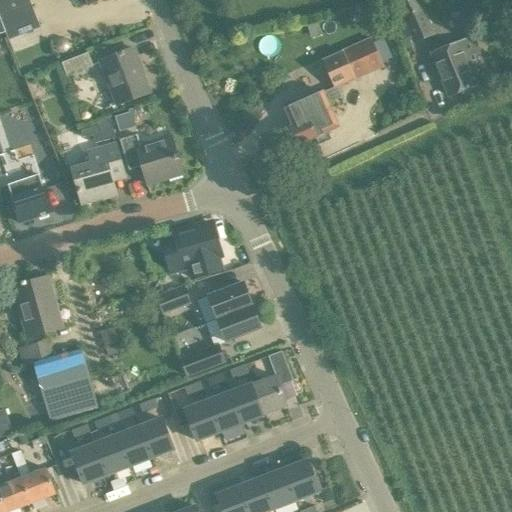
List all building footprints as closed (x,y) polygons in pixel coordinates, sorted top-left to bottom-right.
[(0,0),(0,13),(10,39),(41,27),(30,0),(0,0)] [(412,44),(435,34),(419,0),(410,0),(390,9),(404,40),(409,38),(412,44)] [(307,23),(310,37),(322,34),(319,21),(307,23)] [(406,49),(412,47),(409,38),(403,40),(406,49)] [(472,38),(432,54),(449,96),(489,80),(472,38)] [(56,49),(58,52),(62,54),(65,53),(68,51),(70,47),(69,44),(67,41),(64,39),(60,39),(57,42),(55,45),(56,49)] [(383,66),(371,40),(323,61),(334,87),(335,87),(383,66)] [(119,105),(153,92),(136,48),(102,61),(119,105)] [(69,75),(95,65),(90,52),(64,62),(69,75)] [(335,87),(334,87),(285,110),(292,126),(290,127),(291,129),(289,134),(293,142),(298,144),(299,146),(316,138),(319,145),(331,140),(328,132),(339,127),(327,101),(339,95),(335,87)] [(93,119),(93,112),(87,108),(80,112),(80,120),(87,123),(93,119)] [(119,132),(134,128),(129,112),(115,117),(119,132)] [(115,137),(110,116),(98,119),(99,124),(81,129),(82,135),(90,133),(93,136),(95,142),(115,137)] [(138,134),(121,139),(130,170),(142,166),(148,185),(168,179),(169,183),(184,178),(183,174),(184,174),(173,137),(142,146),(138,134)] [(111,175),(124,172),(116,145),(89,153),(92,164),(73,170),(83,205),(117,195),(111,175)] [(20,224),(53,214),(40,176),(8,187),(20,224)] [(222,256),(214,225),(189,232),(186,230),(179,233),(178,235),(175,236),(176,238),(162,242),(166,255),(179,251),(184,267),(189,266),(193,280),(224,270),(220,257),(222,256)] [(28,338),(63,328),(48,278),(28,284),(27,282),(22,283),(22,286),(14,288),(28,338)] [(217,320),(245,310),(253,307),(244,284),(209,297),(217,320)] [(157,297),(164,314),(191,304),(185,287),(157,297)] [(253,307),(245,310),(217,320),(226,343),(262,330),(253,307)] [(50,421),(98,408),(82,351),(54,359),(49,341),(19,349),(25,368),(34,365),(50,421)] [(120,344),(105,348),(107,356),(122,352),(120,344)] [(218,346),(181,360),(187,377),(225,362),(218,346)] [(275,377),(252,386),(263,415),(286,407),(279,387),(292,382),(280,353),(268,358),(275,377)] [(245,364),(229,371),(233,379),(249,373),(245,364)] [(223,373),(207,379),(210,388),(226,382),(223,373)] [(200,382),(184,388),(187,397),(203,391),(200,382)] [(229,394),(241,424),(263,415),(252,386),(229,394)] [(229,394),(207,403),(219,432),(241,424),(229,394)] [(155,399),(139,405),(142,415),(158,408),(155,399)] [(219,432),(207,403),(185,411),(196,441),(219,432)] [(132,408),(116,414),(120,423),(136,417),(132,408)] [(110,416),(94,422),(97,431),(113,425),(110,416)] [(139,429),(150,459),(173,450),(162,420),(139,429)] [(87,425),(71,431),(75,440),(91,434),(87,425)] [(150,459),(139,429),(117,438),(128,467),(150,459)] [(26,435),(20,437),(23,445),(29,443),(26,435)] [(128,467),(117,438),(94,446),(106,476),(128,467)] [(106,476),(94,446),(72,455),(79,474),(83,485),(106,476)] [(12,454),(17,467),(26,464),(21,451),(12,454)] [(72,455),(61,459),(68,478),(75,475),(79,474),(72,455)] [(285,472),(296,502),(319,493),(307,463),(285,472)] [(26,464),(17,467),(22,479),(31,504),(56,495),(47,470),(31,476),(26,464)] [(296,502),(285,472),(262,480),(274,510),(296,502)] [(0,473),(0,496),(6,511),(11,511),(31,504),(22,479),(5,486),(0,474),(0,473)] [(248,511),(269,511),(274,510),(262,480),(240,488),(248,511)] [(248,511),(240,488),(217,497),(222,511),(248,511)]
